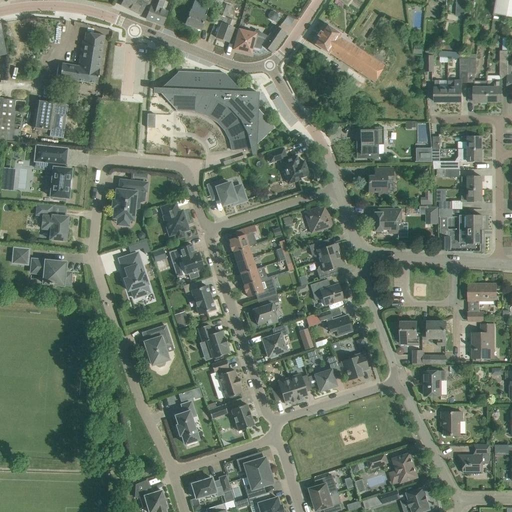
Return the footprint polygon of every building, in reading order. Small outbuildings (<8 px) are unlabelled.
[(123,0),(121,5),(141,15),(145,7),(150,9),(153,0),(123,0)] [(147,19),(163,25),(167,12),(161,10),(164,0),(153,0),(150,9),(147,19)] [(511,0),(496,0),(494,14),(503,16),(510,17),(511,17),(511,0)] [(186,24),(201,30),(206,17),(205,16),(209,7),(195,2),(189,15),(186,24)] [(223,4),(219,15),(225,18),(225,17),(227,13),(229,14),(232,7),(223,4)] [(224,17),(217,38),(228,42),(233,28),(232,27),(235,21),(224,17)] [(273,24),(268,31),(270,33),(268,36),(255,30),(254,33),(239,29),(233,50),(251,54),(253,48),(261,50),(262,46),(272,53),(286,33),(273,24)] [(329,53),(342,61),(353,46),(340,37),(341,35),(325,24),(313,43),(329,54),(329,53)] [(105,36),(85,32),(84,41),(82,40),(78,66),(62,64),(60,78),(98,84),(105,36)] [(481,35),(480,39),(481,40),(481,41),(482,42),(483,42),(484,42),(485,42),(486,42),(487,42),(487,41),(488,40),(489,36),(489,35),(488,34),(488,33),(487,33),(487,32),(486,32),(485,32),(484,32),(483,32),(482,33),(482,34),(481,34),(481,35)] [(353,46),(342,61),(374,82),(385,66),(353,46)] [(508,51),(500,51),(500,76),(508,77),(508,74),(508,51)] [(434,56),(426,56),(426,72),(434,72),(434,56)] [(468,59),(461,59),(460,59),(460,73),(468,73),(468,59)] [(477,59),(468,59),(468,73),(477,73),(477,59)] [(158,89),(158,93),(160,93),(177,111),(180,111),(180,110),(184,110),(184,111),(194,111),(194,112),(194,111),(204,114),(204,115),(209,117),(218,122),(217,123),(218,123),(225,130),(225,131),(230,139),(230,140),(232,150),(232,151),(251,149),(251,148),(256,149),(256,145),(275,127),(258,109),(258,93),(242,92),(225,73),(222,76),(220,74),(179,72),(161,89),(158,89)] [(462,80),(448,81),(448,102),(462,102),(462,88),(462,80)] [(435,88),(435,102),(448,102),(448,81),(435,81),(435,88)] [(488,81),(475,81),(474,102),(488,102),(488,81)] [(488,102),(502,102),(502,88),(501,88),(501,81),(488,81),(488,102)] [(0,139),(12,140),(15,100),(0,98),(0,139)] [(56,103),(37,101),(33,128),(52,131),(56,103)] [(155,114),(147,114),(147,128),(155,128),(155,114)] [(417,123),(417,141),(429,140),(428,122),(417,123)] [(357,142),(357,155),(368,155),(368,158),(378,158),(378,145),(384,145),(384,130),(360,130),(360,142),(357,142)] [(468,142),(468,149),(482,149),(482,137),(468,137),(462,137),(462,142),(468,142)] [(36,146),(35,161),(54,163),(54,168),(53,167),(52,178),(47,177),(46,186),(51,186),(50,197),(53,197),(53,199),(66,201),(66,198),(69,198),(70,188),(71,188),(72,179),(70,179),(71,169),(63,168),(64,164),(66,164),(67,149),(36,146)] [(268,154),(269,159),(271,162),(280,159),(286,176),(288,176),(291,183),(299,181),(298,179),(309,175),(304,161),(299,163),(297,156),(287,159),(284,149),(268,154)] [(416,162),(433,163),(433,149),(416,149),(416,162)] [(482,149),(468,149),(468,157),(462,157),(462,162),(468,162),(482,162),(482,149)] [(5,168),(3,186),(11,187),(12,178),(14,178),(15,169),(5,168)] [(393,181),(393,168),(374,168),(374,176),(372,176),(372,181),(368,181),(368,192),(378,192),(378,196),(388,196),(388,181),(393,181)] [(468,189),(481,189),(482,189),(482,177),(468,177),(462,177),(462,182),(468,182),(468,189)] [(113,207),(115,207),(114,218),(118,218),(118,221),(120,223),(123,224),(126,224),(128,222),(129,219),(133,220),(134,211),(139,209),(140,203),(141,191),(146,192),(147,183),(130,181),(129,192),(117,191),(116,201),(114,201),(114,202),(115,202),(115,206),(113,206),(113,207)] [(208,186),(213,199),(220,197),(223,206),(235,201),(236,204),(246,201),(241,186),(232,189),(230,183),(217,188),(215,183),(208,186)] [(462,197),(462,202),(468,202),(482,202),(482,189),(481,189),(468,189),(468,197),(462,197)] [(183,232),(189,230),(182,211),(178,212),(176,203),(161,208),(164,217),(163,217),(170,236),(175,234),(177,239),(185,236),(183,232)] [(35,216),(42,217),(41,229),(51,231),(50,239),(66,241),(68,217),(52,216),(52,206),(36,204),(35,216)] [(309,226),(311,233),(321,230),(320,229),(331,226),(325,207),(314,210),(314,209),(306,212),(310,225),(309,226)] [(428,208),(428,224),(438,224),(438,208),(428,208)] [(374,212),(374,232),(382,232),(382,230),(389,230),(389,234),(398,234),(398,223),(401,223),(401,209),(377,209),(377,212),(374,212)] [(467,222),(467,229),(482,229),(482,215),(467,215),(467,216),(460,216),(460,222),(467,222)] [(233,250),(233,251),(248,246),(256,244),(253,232),(256,231),(254,226),(235,232),(237,237),(229,240),(231,245),(229,245),(231,251),(233,250)] [(441,237),(440,249),(448,249),(449,229),(440,229),(441,237)] [(482,229),(467,229),(460,229),(460,243),(467,243),(482,243),(482,229)] [(319,256),(320,261),(341,254),(339,249),(338,249),(337,246),(334,244),(330,246),(328,239),(309,246),(312,256),(313,256),(314,258),(319,256)] [(146,241),(128,247),(130,253),(143,248),(145,254),(150,252),(146,241)] [(197,271),(203,269),(198,253),(195,254),(192,245),(180,249),(169,252),(173,265),(176,264),(177,263),(182,262),(186,274),(189,274),(190,279),(199,277),(197,271)] [(233,251),(237,263),(252,258),(248,246),(233,251)] [(30,249),(13,247),(11,264),(29,266),(30,249)] [(281,249),(285,260),(290,258),(286,247),(281,249)] [(159,256),(165,254),(163,249),(152,252),(155,262),(161,261),(159,256)] [(126,273),(124,273),(126,279),(124,279),(128,291),(131,290),(134,298),(143,295),(141,287),(148,284),(144,273),(138,253),(125,257),(125,258),(127,257),(130,267),(125,269),(126,273)] [(341,254),(320,261),(321,266),(317,267),(318,269),(317,270),(320,280),(339,274),(337,267),(341,266),(342,263),(341,260),(343,260),(341,254)] [(237,263),(241,274),(256,269),(252,258),(237,263)] [(290,258),(285,260),(289,271),(293,270),(290,258)] [(43,261),(32,260),(31,270),(45,271),(43,284),(49,284),(49,285),(53,285),(53,284),(63,285),(63,284),(70,285),(71,273),(64,273),(65,263),(46,261),(46,262),(43,261)] [(256,269),(241,274),(244,286),(260,281),(266,278),(263,267),(256,269)] [(256,295),(258,300),(277,294),(275,288),(272,289),(268,278),(266,278),(260,281),(244,286),(245,286),(243,287),(245,293),(247,292),(248,297),(256,295)] [(323,299),(325,306),(343,300),(338,284),(327,288),(325,280),(310,285),(315,301),(323,299)] [(196,282),(183,286),(185,294),(192,291),(199,314),(215,309),(207,286),(198,289),(196,282)] [(497,285),(468,285),(469,321),(484,321),(484,313),(480,313),(480,300),(497,300),(497,285)] [(277,294),(258,300),(258,301),(260,300),(262,307),(253,310),(258,325),(266,323),(267,326),(278,322),(275,311),(277,311),(275,303),(279,302),(277,294)] [(318,314),(320,322),(326,320),(330,333),(336,331),(338,336),(343,335),(352,332),(347,315),(333,320),(330,310),(318,314)] [(174,315),(178,329),(189,325),(185,312),(174,315)] [(320,322),(318,314),(306,318),(309,327),(321,323),(320,322)] [(401,344),(406,344),(406,345),(419,345),(419,337),(417,337),(417,322),(401,322),(401,344)] [(423,324),(423,340),(428,340),(428,338),(438,338),(438,345),(446,345),(446,322),(428,322),(428,324),(423,324)] [(472,333),(472,359),(474,359),(482,359),(491,359),(491,341),(494,341),(494,324),(481,325),(481,333),(472,333)] [(198,328),(202,342),(206,341),(212,359),(229,353),(226,346),(228,345),(226,338),(224,339),(222,331),(212,334),(209,325),(198,328)] [(262,339),(268,358),(270,357),(270,359),(278,357),(277,355),(287,351),(282,336),(287,334),(284,325),(272,329),(274,335),(262,339)] [(149,341),(145,342),(152,365),(156,364),(157,366),(159,367),(164,366),(165,364),(165,361),(169,360),(165,347),(172,345),(166,326),(147,332),(149,341)] [(301,339),(305,350),(314,347),(310,337),(301,339)] [(413,363),(423,363),(423,356),(423,351),(413,351),(413,363)] [(347,370),(350,380),(363,376),(362,372),(368,369),(363,353),(348,358),(349,360),(342,362),(345,371),(347,370)] [(334,356),(327,358),(331,370),(331,369),(338,367),(334,356)] [(423,356),(423,363),(423,364),(445,364),(445,356),(423,356)] [(217,372),(225,399),(242,393),(239,385),(241,384),(239,378),(237,379),(234,370),(227,373),(226,369),(229,369),(226,360),(211,365),(214,373),(217,372)] [(315,375),(320,392),(337,386),(331,369),(315,375)] [(425,380),(425,396),(441,396),(441,380),(446,380),(446,371),(422,371),(423,380),(425,380)] [(301,374),(289,378),(297,402),(303,400),(302,397),(308,396),(306,392),(312,390),(307,375),(301,377),(301,374)] [(297,402),(289,378),(278,381),(279,384),(270,387),(276,402),(283,399),(285,403),(290,401),(291,404),(297,402)] [(192,390),(178,394),(181,402),(194,398),(192,390)] [(191,403),(182,405),(185,413),(176,416),(179,425),(177,426),(180,435),(182,435),(185,444),(198,439),(190,417),(195,415),(191,403)] [(231,410),(239,431),(255,426),(247,404),(231,410)] [(209,410),(212,419),(228,413),(225,405),(209,410)] [(442,412),(442,421),(444,421),(445,435),(460,435),(460,421),(463,421),(462,412),(442,412)] [(459,456),(459,465),(463,465),(463,473),(483,473),(483,464),(490,464),(490,445),(474,446),(475,454),(475,457),(472,457),(472,456),(459,456)] [(385,454),(367,460),(370,469),(388,463),(385,454)] [(393,459),(397,472),(392,473),(391,477),(392,480),(395,482),(400,481),(401,483),(418,478),(415,468),(413,468),(412,463),(413,463),(410,454),(393,459)] [(246,469),(248,477),(269,471),(268,468),(270,467),(268,461),(266,461),(265,458),(251,462),(249,456),(236,460),(240,471),(246,469)] [(358,464),(351,466),(353,473),(360,471),(358,464)] [(269,471),(248,477),(251,484),(244,486),(248,498),(261,494),(259,487),(273,483),(272,480),(273,479),(272,474),(269,473),(269,471)] [(195,495),(196,499),(216,492),(215,489),(221,487),(223,493),(231,490),(226,475),(218,477),(219,480),(213,482),(212,478),(192,484),(193,488),(190,489),(192,495),(195,495)] [(310,489),(313,500),(338,492),(335,481),(334,481),(333,476),(315,481),(317,487),(310,489)] [(166,511),(165,509),(167,508),(162,491),(151,494),(147,480),(136,485),(135,498),(140,498),(143,506),(147,505),(149,511),(154,511),(156,511),(166,511)] [(362,480),(356,482),(360,493),(366,491),(362,480)] [(407,493),(410,502),(408,502),(409,507),(411,507),(412,511),(423,511),(431,510),(424,488),(407,493)] [(224,495),(223,495),(225,503),(234,500),(231,490),(223,493),(224,495)] [(398,490),(380,495),(383,504),(401,498),(398,490)] [(261,494),(248,498),(250,505),(251,506),(258,504),(259,511),(274,511),(283,509),(281,505),(280,506),(277,497),(271,499),(269,492),(266,493),(261,494)] [(338,492),(313,500),(317,511),(324,509),(324,511),(335,511),(343,510),(341,504),(342,504),(338,492)] [(374,497),(363,501),(365,509),(377,506),(374,497)] [(200,503),(192,506),(194,511),(201,510),(200,503)] [(223,511),(227,511),(225,503),(215,506),(216,511),(223,511)]
